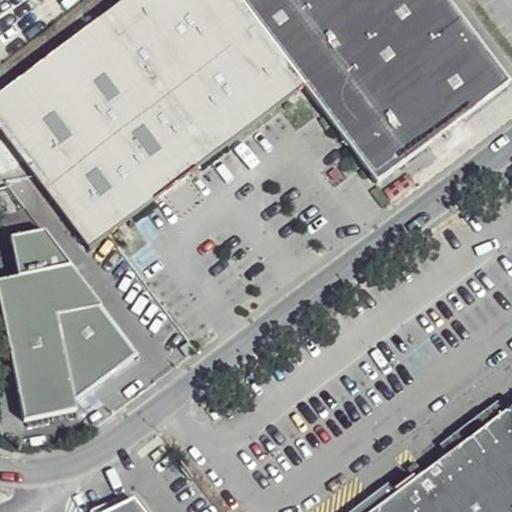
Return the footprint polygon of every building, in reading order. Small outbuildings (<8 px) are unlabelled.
[(175,181),(301,82),(240,0),(120,0),(0,94),(0,130),(88,249),(175,181)] [(445,0),(240,0),(301,82),(373,180),(508,82),(450,5),(445,0)] [(455,1),(450,5),(508,82),(511,78),(455,1)] [(43,231),(10,239),(18,278),(0,281),(0,308),(25,421),(78,409),(76,401),(57,316),(99,306),(101,306),(43,231)] [(99,306),(57,316),(76,401),(136,354),(99,306)] [(7,357),(0,358),(0,407),(20,401),(7,357)] [(511,511),(511,406),(371,511),(511,511)]
